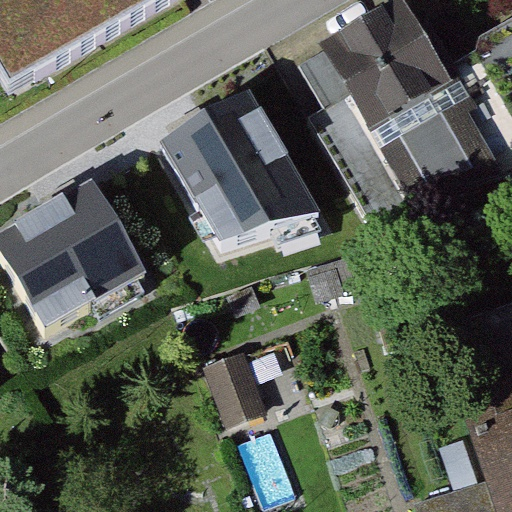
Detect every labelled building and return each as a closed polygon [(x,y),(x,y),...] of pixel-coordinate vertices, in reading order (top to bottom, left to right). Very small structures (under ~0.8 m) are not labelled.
[(0,0),(0,78),(12,101),(185,6),(182,0),(0,0)] [(461,57),(428,0),(403,0),(332,39),(359,89),(379,125),(470,74),(461,57)] [(511,170),(511,31),(461,57),(470,74),(379,125),(359,89),(318,114),(387,223),(416,204),(511,170)] [(326,199),(270,103),(164,165),(220,260),(326,199)] [(143,278),(91,194),(0,249),(0,278),(39,342),(143,278)] [(228,360),(247,421),(311,402),(292,341),(228,360)] [(232,393),(191,408),(214,471),(255,455),(232,393)] [(511,511),(511,421),(459,439),(483,511),(511,511)]
